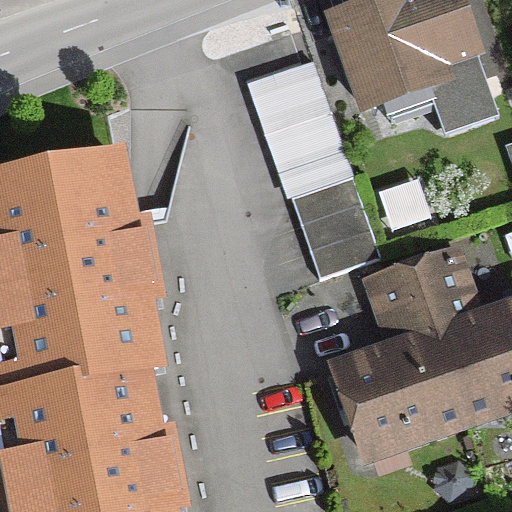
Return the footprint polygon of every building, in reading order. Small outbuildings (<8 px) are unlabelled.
[(442,83),(437,69),(472,57),(452,0),(407,0),(411,10),(392,17),(387,2),(362,11),(367,26),(334,37),(360,111),(442,83)] [(0,400),(155,369),(112,156),(0,178),(0,400)] [(306,256),(367,235),(349,182),(288,203),(306,256)] [(375,260),(367,235),(306,256),(315,284),(377,263),(375,260)] [(457,280),(450,261),(369,289),(392,355),(433,342),(473,327),(464,301),(467,295),(463,283),(457,280)] [(511,313),(473,327),(433,342),(462,426),(511,409),(511,313)] [(364,461),(401,448),(462,426),(433,342),(392,355),(334,376),(346,411),(344,415),(347,424),(351,426),(364,461)] [(184,511),(155,369),(0,400),(0,496),(3,511),(184,511)]
